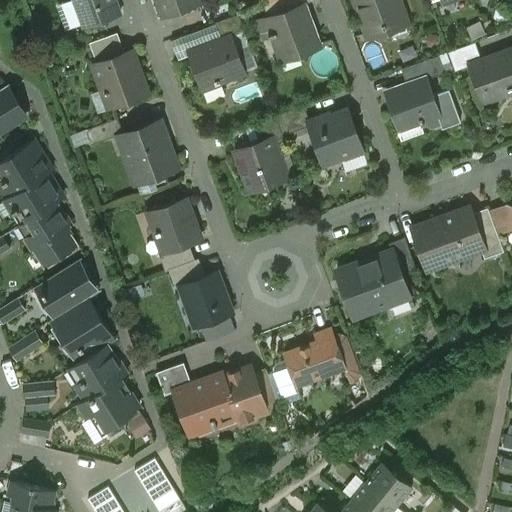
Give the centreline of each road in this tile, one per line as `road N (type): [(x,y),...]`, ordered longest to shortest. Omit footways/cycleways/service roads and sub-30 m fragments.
road 1 (residential): [(143,0),(233,252)]
road 2 (residential): [(335,0),(409,198)]
road 3 (residential): [(260,321),(327,294),(307,230)]
